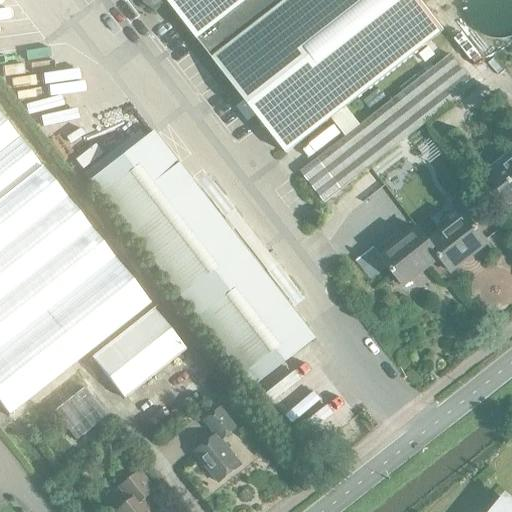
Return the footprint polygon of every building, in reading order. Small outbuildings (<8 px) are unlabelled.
[(143,0),(145,5),(156,12),(168,3),(198,40),(211,59),(287,155),(444,31),(419,0),(143,0)] [(450,55),(361,125),(300,172),(325,202),(474,86),(450,55)] [(0,406),(8,416),(148,307),(0,119),(0,406)] [(152,133),(90,181),(250,386),(312,338),(152,133)] [(511,201),(511,158),(488,176),(510,204),(511,201)] [(429,241),(428,241),(430,243),(430,244),(441,258),(440,258),(449,270),(486,242),(464,213),(462,215),(458,210),(437,226),(441,231),(429,241)] [(428,241),(429,241),(418,226),(380,256),(404,287),(440,258),(441,258),(430,244),(430,243),(428,241)] [(90,359),(122,401),(184,353),(151,311),(90,359)] [(107,417),(84,388),(53,413),(75,441),(107,417)] [(219,482),(240,465),(221,440),(235,429),(220,409),(207,421),(218,435),(196,453),(219,482)] [(130,501),(116,511),(153,511),(145,501),(156,492),(139,471),(119,488),(130,501)] [(511,511),(511,503),(507,500),(497,511),(511,511)]
